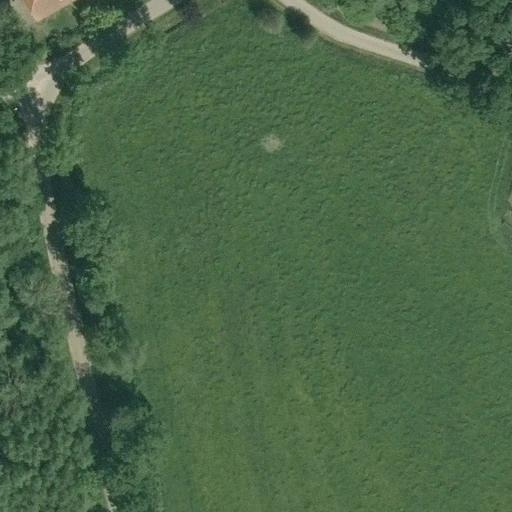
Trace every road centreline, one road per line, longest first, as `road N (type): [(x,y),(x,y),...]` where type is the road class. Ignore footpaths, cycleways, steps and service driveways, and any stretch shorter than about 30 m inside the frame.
road 1 (unclassified): [(126,511),(65,304),(32,138),(36,97)]
road 2 (unclassified): [(36,97),(64,63),(169,0)]
